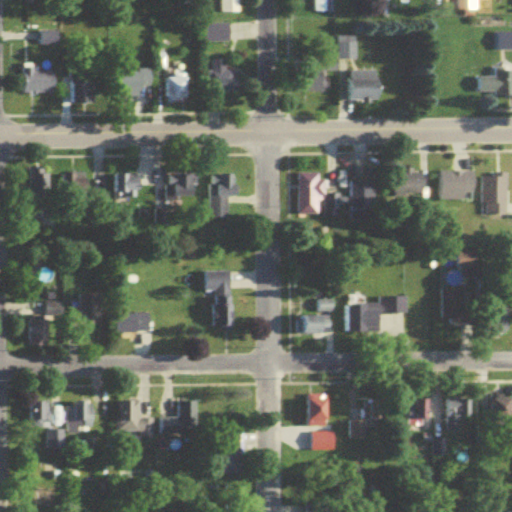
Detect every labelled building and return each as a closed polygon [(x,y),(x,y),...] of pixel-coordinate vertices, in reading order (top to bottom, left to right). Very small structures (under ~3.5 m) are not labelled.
[(220,0),(221,17),(239,17),(239,0),(220,0)] [(475,13),(475,0),(454,0),(455,13),(475,13)] [(315,17),(330,17),(330,3),(315,3),(315,17)] [(202,28),(202,46),(229,46),(229,28),(202,28)] [(511,54),(511,36),(495,36),(494,54),(511,54)] [(356,63),(355,40),(334,41),(335,62),(316,62),(317,75),(296,75),(297,98),(326,96),(326,76),(337,75),(337,64),(356,63)] [(20,96),(55,96),(55,76),(37,76),(37,69),(20,69),(20,96)] [(186,73),(169,72),(168,96),(185,97),(186,73)] [(511,97),(511,73),(493,73),(493,81),(476,81),(476,97),(511,97)] [(121,98),(151,98),(151,74),(121,74),(121,98)] [(346,105),(380,105),(380,75),(346,75),(346,105)] [(238,76),(205,76),(205,98),(238,98),(238,76)] [(68,85),(68,106),(94,106),(94,85),(68,85)] [(52,175),(28,175),(28,205),(52,205),(52,175)] [(398,176),(398,201),(423,201),(423,176),(398,176)] [(439,203),(473,203),(473,176),(439,176),(439,203)] [(72,178),(73,193),(86,192),(85,177),(72,178)] [(506,178),(480,178),(480,209),(485,209),(485,219),(506,219),(506,178)] [(137,179),(112,179),(112,206),(137,206),(137,179)] [(192,179),(165,179),(165,201),(184,201),(184,194),(192,194),(192,179)] [(207,224),(227,224),(227,200),(236,200),(236,179),(207,179),(207,224)] [(340,221),(340,198),(321,198),(321,221),(340,221)] [(456,255),(456,273),(476,273),(476,255),(456,255)] [(201,275),(201,299),(230,299),(230,275),(201,275)] [(439,295),(439,324),(463,324),(463,295),(439,295)] [(77,298),(77,329),(101,329),(101,298),(77,298)] [(375,309),(341,309),(341,337),(379,336),(378,319),(405,319),(405,301),(375,302),(375,309)] [(330,315),(330,305),(315,305),(315,315),(330,315)] [(31,346),(50,345),(49,307),(29,308),(31,346)] [(230,308),(212,308),(212,329),(230,329),(230,308)] [(148,318),(115,318),(115,337),(148,337),(148,318)] [(301,339),(327,339),(327,320),(301,320),(301,339)] [(309,400),(309,422),(325,422),(325,400),(309,400)] [(511,403),(492,403),(492,432),(511,432),(511,403)] [(52,432),(52,404),(27,404),(27,432),(52,432)] [(424,404),(405,404),(405,436),(424,436),(424,404)] [(464,437),(464,404),(445,404),(445,437),(464,437)] [(91,436),(91,405),(66,405),(66,436),(91,436)] [(151,441),(151,421),(138,421),(138,405),(115,405),(115,440),(151,441)] [(219,453),(219,479),(239,479),(239,438),(229,438),(229,453),(219,453)]
